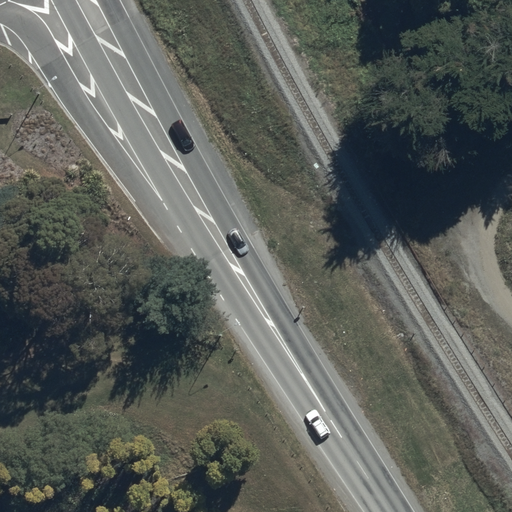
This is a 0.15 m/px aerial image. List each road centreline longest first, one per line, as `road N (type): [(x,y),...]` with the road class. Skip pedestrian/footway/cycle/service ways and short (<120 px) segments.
road 1 (secondary): [(388,511),(190,206),(73,0)]
road 2 (track): [(511,326),(480,289),(467,223),(492,180)]
